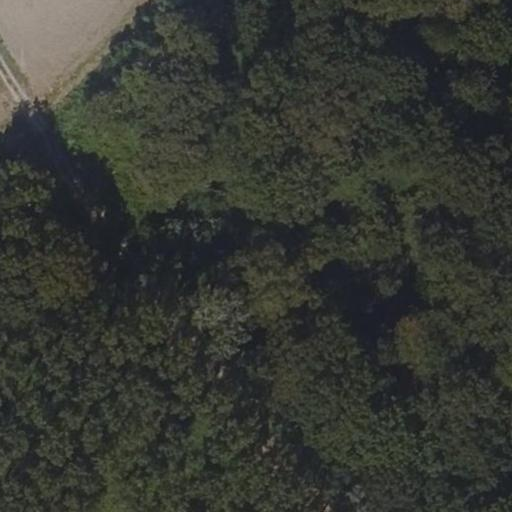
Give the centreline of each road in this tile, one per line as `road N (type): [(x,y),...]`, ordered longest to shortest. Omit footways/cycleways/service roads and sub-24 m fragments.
road 1 (track): [(315,511),(51,147)]
road 2 (track): [(0,161),(51,147),(173,0)]
